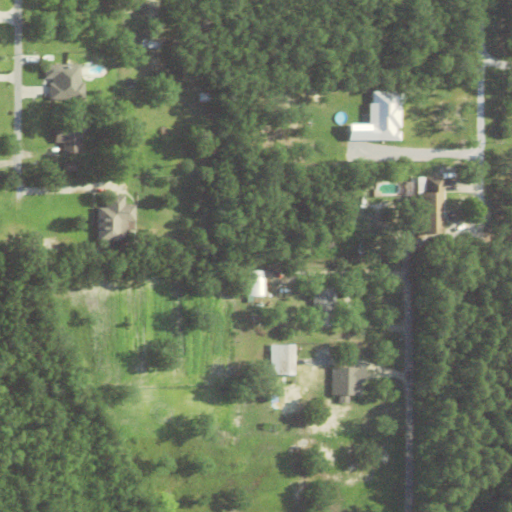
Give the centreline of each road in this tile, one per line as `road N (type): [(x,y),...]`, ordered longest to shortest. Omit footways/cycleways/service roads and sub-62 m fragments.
road 1 (residential): [(479,0),(478,257)]
road 2 (residential): [(409,511),(407,274)]
road 3 (residential): [(18,0),(19,177)]
